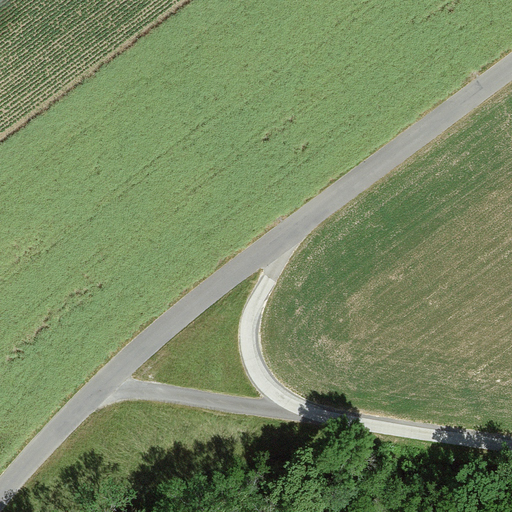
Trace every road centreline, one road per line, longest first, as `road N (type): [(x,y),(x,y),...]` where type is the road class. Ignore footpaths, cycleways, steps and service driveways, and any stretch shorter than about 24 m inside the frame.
road 1 (unclassified): [(0,500),(97,389),(264,248),(511,66)]
road 2 (track): [(97,389),(319,407),(511,442)]
road 3 (track): [(314,213),(271,274),(248,344),(259,376),(288,402),(319,407)]
